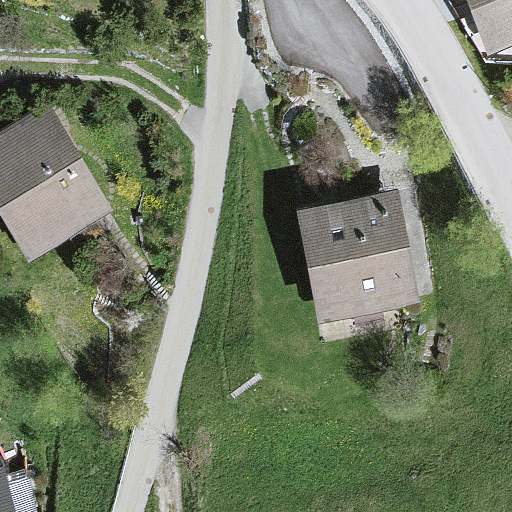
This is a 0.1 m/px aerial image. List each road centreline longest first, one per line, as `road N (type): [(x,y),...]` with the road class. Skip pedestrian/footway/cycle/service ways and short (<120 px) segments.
road 1 (residential): [(225,0),(231,69),(129,511)]
road 2 (residential): [(399,0),(511,197)]
